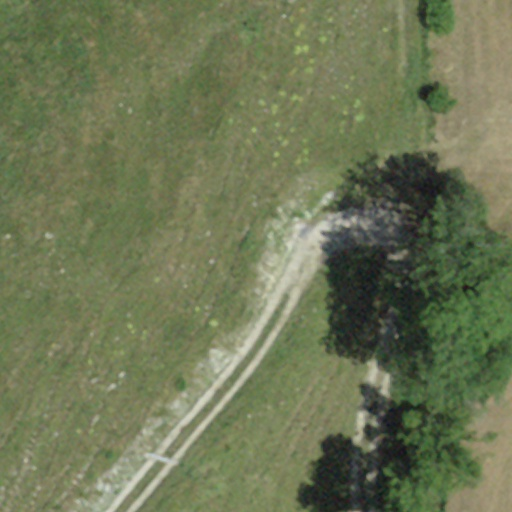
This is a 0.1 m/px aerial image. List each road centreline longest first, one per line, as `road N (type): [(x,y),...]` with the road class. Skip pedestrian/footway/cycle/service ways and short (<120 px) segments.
road 1 (track): [(363,511),(417,236),(370,208),(283,252),(232,375),(130,511)]
road 2 (track): [(370,208),(360,0)]
